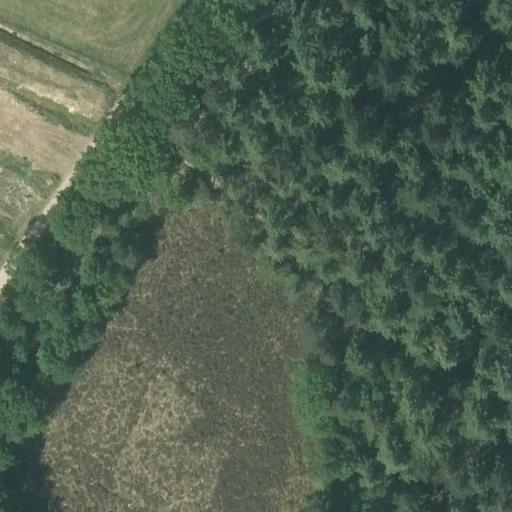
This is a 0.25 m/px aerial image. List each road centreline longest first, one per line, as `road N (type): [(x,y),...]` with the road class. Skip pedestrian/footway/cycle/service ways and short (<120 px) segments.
road 1 (track): [(0,281),(108,129)]
road 2 (track): [(108,129),(203,0)]
